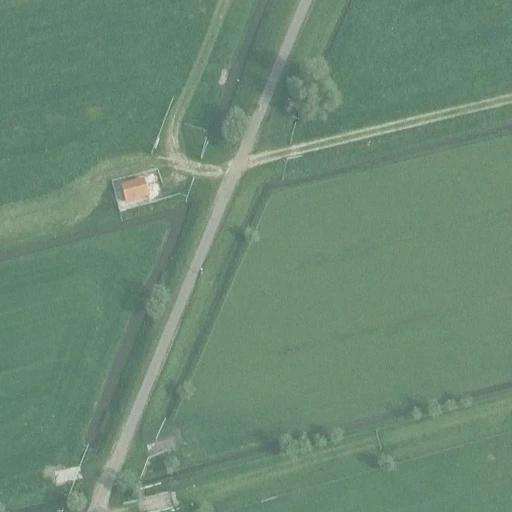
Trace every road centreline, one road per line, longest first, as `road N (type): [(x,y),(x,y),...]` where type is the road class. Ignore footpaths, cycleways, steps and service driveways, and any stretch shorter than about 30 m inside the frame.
road 1 (track): [(0,494),(511,369)]
road 2 (track): [(129,511),(511,408)]
road 3 (track): [(222,0),(168,142),(177,163),(134,165),(90,180),(58,213),(0,229)]
road 4 (track): [(177,163),(196,170),(511,102)]
